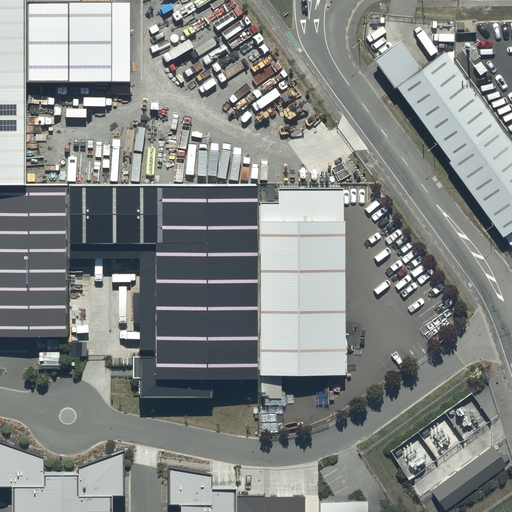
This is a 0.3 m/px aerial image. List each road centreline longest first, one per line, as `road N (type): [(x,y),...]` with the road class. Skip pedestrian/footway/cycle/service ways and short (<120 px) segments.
road 1 (unclassified): [(91,420),(214,445),(303,447),(352,429),(468,346),(508,328)]
road 2 (secondary): [(508,328),(483,269),(336,67)]
